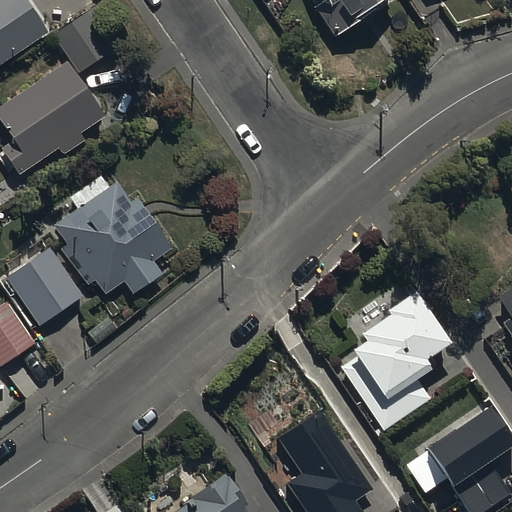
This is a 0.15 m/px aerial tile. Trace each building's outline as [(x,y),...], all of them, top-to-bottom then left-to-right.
[(0,0),(0,70),(46,38),(18,0),(0,0)] [(96,2),(94,0),(56,0),(47,6),(60,26),(96,2)] [(392,0),(319,0),(324,6),(310,15),(329,44),(394,2),(392,0)] [(90,15),(53,38),(77,77),(114,53),(90,15)] [(100,124),(66,69),(0,111),(0,129),(9,144),(0,149),(0,154),(17,181),(57,155),(60,159),(82,144),(78,137),(100,124)] [(77,215),(52,232),(65,250),(60,253),(85,290),(93,285),(103,300),(122,287),(131,299),(160,278),(152,265),(169,253),(134,203),(128,207),(114,187),(107,192),(99,180),(68,202),(77,215)] [(49,250),(5,278),(38,330),(82,302),(49,250)] [(358,356),(341,367),(384,430),(431,398),(418,379),(432,369),(426,361),(453,343),(417,290),(388,309),(391,314),(362,334),(366,341),(354,349),(358,356)] [(511,291),(495,302),(511,328),(511,339),(508,342),(511,347),(511,291)] [(5,305),(0,308),(0,367),(32,347),(5,305)] [(511,435),(492,407),(407,464),(439,511),(441,511),(460,500),(467,511),(486,511),(511,494),(511,493),(490,460),(511,444),(511,435)] [(321,410),(279,438),(302,473),(288,483),(307,511),(363,511),(356,501),(374,489),(321,410)] [(244,511),(224,482),(180,511),(244,511)]
